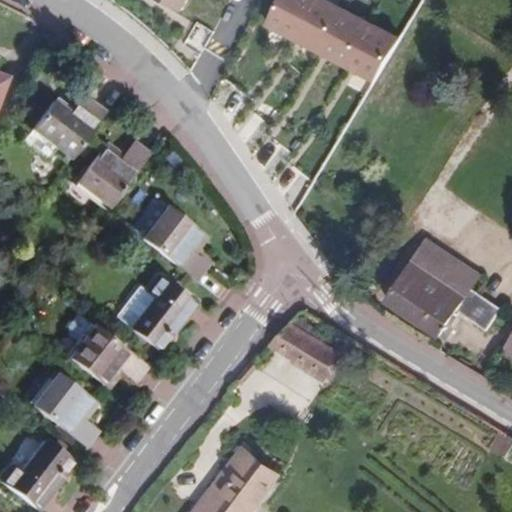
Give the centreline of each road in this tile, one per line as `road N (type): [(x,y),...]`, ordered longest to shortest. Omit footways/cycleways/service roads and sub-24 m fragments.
road 1 (tertiary): [(307,276),(210,141),(129,62),(33,0)]
road 2 (tertiary): [(307,276),(268,302),(109,511)]
road 3 (tertiary): [(511,412),(345,312),(307,276)]
